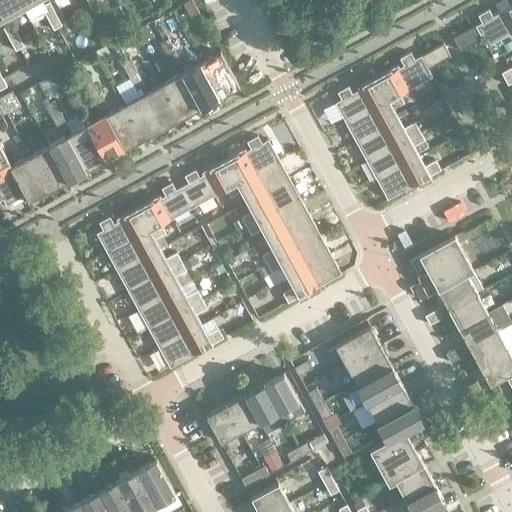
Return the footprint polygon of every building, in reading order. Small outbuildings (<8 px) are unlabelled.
[(23,8),(18,0),(0,0),(0,10),(4,18),(23,8)] [(37,0),(18,0),(23,8),(37,0)] [(199,11),(192,0),(188,0),(183,3),(190,16),(199,11)] [(41,5),(47,17),(56,13),(49,1),(41,5)] [(511,31),(511,4),(492,15),(489,8),(478,14),(482,21),(476,25),(483,37),(487,45),(511,31)] [(62,24),(56,13),(47,17),(54,29),(62,24)] [(2,26),(9,38),(18,33),(11,21),(2,26)] [(483,37),(476,25),(453,37),(460,49),(478,40),(483,37)] [(24,45),(18,33),(9,38),(15,50),(24,45)] [(159,42),(167,55),(175,50),(168,37),(159,42)] [(511,48),(511,44),(510,41),(502,45),(506,52),(511,48)] [(443,42),(443,43),(421,54),(428,67),(433,64),(450,55),(443,42)] [(183,64),(175,50),(167,55),(174,69),(183,64)] [(239,86),(220,51),(200,61),(220,96),(239,86)] [(378,78),(389,98),(399,92),(432,75),(428,67),(421,54),(415,58),(411,51),(400,57),(404,64),(378,78)] [(122,62),(129,76),(137,71),(130,57),(122,62)] [(220,96),(200,61),(181,72),(200,107),(220,96)] [(511,81),(511,71),(510,67),(501,72),(508,84),(511,81)] [(145,85),(137,71),(129,76),(137,89),(145,85)] [(200,107),(181,72),(162,82),(182,117),(200,107)] [(83,83),(91,97),(99,92),(92,78),(83,83)] [(389,98),(378,78),(352,92),(348,85),(338,91),(341,98),(335,101),(346,121),(389,98)] [(182,117),(162,82),(144,92),(163,127),(182,117)] [(12,89),(0,95),(0,100),(2,105),(16,97),(12,89)] [(107,105),(99,92),(91,97),(98,110),(107,105)] [(163,127),(144,92),(125,103),(144,138),(163,127)] [(405,102),(399,92),(389,98),(346,121),(356,140),(399,117),(394,108),(405,102)] [(21,106),(16,97),(2,105),(7,113),(21,106)] [(45,104),(53,117),(61,113),(54,99),(45,104)] [(144,138),(125,103),(106,113),(124,148),(144,138)] [(69,126),(61,113),(53,117),(60,131),(69,126)] [(124,148),(106,113),(87,124),(105,158),(124,148)] [(404,127),(399,117),(356,140),(366,159),(420,130),(415,121),(404,127)] [(105,158),(87,124),(67,134),(87,169),(105,158)] [(425,139),(420,130),(366,159),(377,178),(420,155),(414,145),(425,139)] [(87,169),(67,134),(49,144),(68,179),(87,169)] [(251,148),(225,162),(236,181),(279,158),(268,138),(262,141),(258,134),(247,140),(251,148)] [(68,179),(49,144),(30,155),(49,190),(68,179)] [(11,165),(3,150),(0,151),(0,199),(3,198),(6,204),(25,194),(26,193),(11,165)] [(49,190),(30,155),(11,165),(26,193),(25,194),(29,200),(49,190)] [(425,164),(420,155),(377,178),(387,198),(441,168),(436,159),(425,164)] [(289,177),(279,158),(236,181),(236,182),(225,188),(230,197),(241,191),(246,200),(289,177)] [(236,182),(236,181),(225,162),(199,176),(195,168),(184,174),(188,182),(182,185),(194,205),(198,203),(225,188),(236,182)] [(300,196),(289,177),(246,200),(252,210),(241,216),(246,225),(300,196)] [(139,209),(150,228),(150,229),(161,223),(194,205),(182,185),(176,188),(172,181),(161,187),(165,194),(139,209)] [(310,215),(300,196),(246,225),(251,234),(262,228),(267,238),(310,215)] [(150,228),(139,209),(114,223),(109,215),(99,221),(103,229),(96,232),(107,252),(150,228)] [(320,234),(310,215),(267,238),(273,248),(262,254),(267,263),(320,234)] [(490,218),(483,222),(487,229),(494,225),(490,218)] [(166,232),(161,223),(150,229),(150,228),(107,252),(118,271),(160,248),(155,238),(166,232)] [(331,253),(320,234),(267,263),(272,272),(282,266),(288,276),(331,253)] [(474,270),(455,235),(410,259),(418,274),(416,275),(419,281),(409,286),(415,296),(419,293),(421,298),(438,289),(467,273),(474,270)] [(166,257),(160,248),(118,271),(128,290),(181,260),(176,251),(166,257)] [(341,272),(331,253),(288,276),(293,286),(282,292),(288,302),(341,272)] [(186,267),(196,261),(192,254),(182,260),(186,267)] [(186,270),(181,260),(128,290),(138,309),(181,285),(175,275),(186,270)] [(438,289),(446,303),(448,308),(477,292),(467,273),(438,289)] [(186,295),(181,285),(138,309),(143,318),(148,327),(202,298),(197,289),(186,295)] [(487,311),(477,292),(448,308),(446,303),(435,309),(440,318),(451,312),(459,327),(487,311)] [(207,307),(202,298),(148,327),(159,346),(202,323),(196,313),(207,307)] [(440,318),(435,309),(425,314),(430,324),(440,318)] [(498,330),(487,311),(459,327),(466,341),(456,347),(461,356),(472,350),(469,346),(498,330)] [(207,333),(202,323),(159,346),(170,366),(223,337),(218,327),(207,333)] [(381,345),(370,325),(335,344),(346,364),(381,345)] [(508,349),(498,330),(469,346),(472,350),(479,365),(508,349)] [(391,363),(381,345),(346,364),(356,383),(391,363)] [(461,356),(456,347),(445,353),(450,362),(461,356)] [(511,355),(508,349),(479,365),(490,384),(499,379),(499,378),(511,371),(511,355)] [(312,367),(308,359),(294,366),(299,375),(312,367)] [(401,382),(391,363),(356,383),(366,401),(401,382)] [(511,371),(499,378),(499,379),(490,384),(492,388),(488,390),(493,399),(498,397),(498,398),(504,395),(507,401),(511,398),(511,371)] [(298,399),(284,372),(264,383),(279,410),(298,399)] [(476,380),(464,386),(469,395),(481,389),(476,380)] [(412,401),(401,382),(366,401),(377,421),(412,401)] [(279,410),(264,383),(245,393),(259,420),(279,410)] [(316,386),(308,391),(315,405),(323,400),(316,386)] [(259,420),(245,393),(226,403),(241,430),(259,420)] [(331,414),(323,400),(315,405),(323,418),(331,414)] [(422,421),(412,401),(377,421),(387,439),(387,440),(413,426),(422,421)] [(241,430),(226,403),(206,414),(221,441),(241,430)] [(424,425),(422,421),(413,426),(387,440),(387,439),(369,448),(389,483),(396,480),(395,479),(424,464),(416,449),(427,443),(424,439),(430,435),(435,433),(429,422),(424,425)] [(337,424),(328,429),(336,443),(344,438),(337,424)] [(352,452),(344,438),(336,443),(343,456),(352,452)] [(310,439),(298,446),(303,454),(315,448),(310,439)] [(303,454),(298,446),(287,452),(291,461),(303,454)] [(275,449),(263,455),(272,470),(283,464),(275,449)] [(175,492),(156,457),(136,468),(155,503),(175,492)] [(264,464),(253,471),(257,479),(269,473),(264,464)] [(434,483),(424,464),(395,479),(396,480),(406,498),(434,483)] [(326,466),(317,470),(324,482),(332,477),(326,466)] [(138,511),(155,503),(136,468),(117,479),(135,511),(138,511)] [(257,479),(253,471),(241,477),(245,486),(257,479)] [(339,489),(332,477),(324,482),(330,494),(339,489)] [(135,511),(117,479),(98,489),(110,511),(135,511)] [(251,496),(259,511),(269,511),(289,501),(278,482),(251,496)] [(425,511),(445,502),(434,483),(406,498),(413,511),(425,511)] [(110,511),(98,489),(79,499),(86,511),(110,511)] [(86,511),(79,499),(60,510),(61,511),(86,511)] [(294,511),(289,501),(269,511),(294,511)] [(450,511),(445,502),(425,511),(450,511)] [(351,511),(346,503),(338,508),(340,511),(351,511)]
